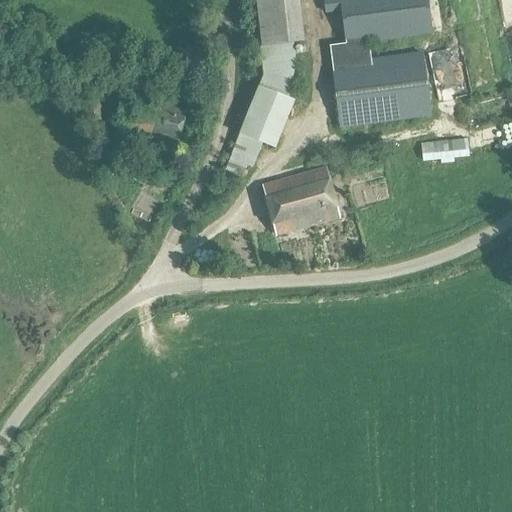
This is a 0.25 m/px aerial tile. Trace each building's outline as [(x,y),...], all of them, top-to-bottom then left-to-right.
[(300,0),(256,0),(262,48),(294,45),(306,43),(300,0)] [(434,34),(429,0),(324,0),(326,15),(342,13),(345,44),(346,45),(368,43),(434,34)] [(42,62),(55,63),(55,64),(87,65),(87,49),(87,44),(44,42),(42,62)] [(345,44),(330,46),(340,129),(433,118),(424,52),(370,59),(368,43),(346,45),(345,44)] [(294,45),(262,48),(264,77),(260,87),(288,99),(296,64),(294,45)] [(294,101),(288,99),(260,87),(241,135),(261,142),(276,147),(294,101)] [(177,149),(188,109),(126,93),(115,132),(177,149)] [(81,133),(102,131),(105,130),(101,94),(77,96),(81,133)] [(465,106),(472,134),(511,123),(511,108),(509,95),(465,106)] [(261,142),(241,135),(226,172),(242,178),(245,168),(250,170),(261,142)] [(468,140),(421,145),(424,163),(470,158),(468,140)] [(264,186),(278,236),(340,219),(326,169),(264,186)]
